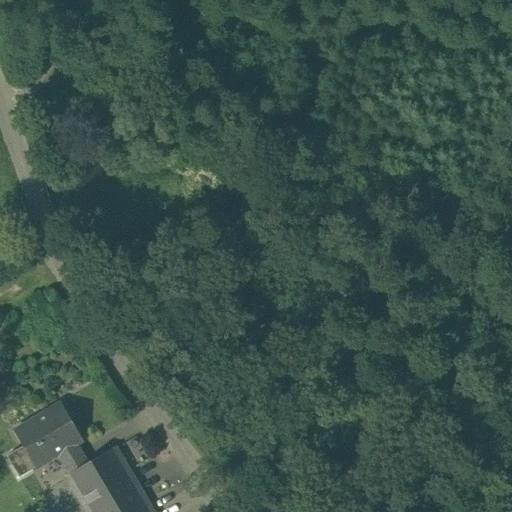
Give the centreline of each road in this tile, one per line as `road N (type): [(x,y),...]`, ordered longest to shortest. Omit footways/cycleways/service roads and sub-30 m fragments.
road 1 (unclassified): [(222,511),(81,312),(0,98)]
road 2 (track): [(81,0),(44,71),(3,108)]
